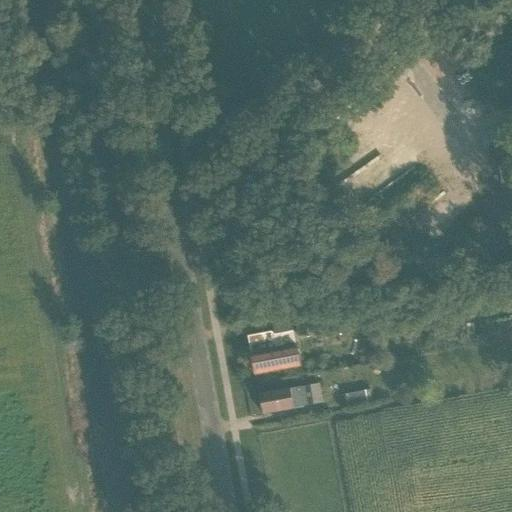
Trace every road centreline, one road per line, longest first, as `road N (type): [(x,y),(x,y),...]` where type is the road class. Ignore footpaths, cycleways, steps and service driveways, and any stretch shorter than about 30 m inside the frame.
road 1 (unclassified): [(171,206),(223,186),(400,0)]
road 2 (tertiary): [(228,511),(171,206)]
road 3 (tertiary): [(171,206),(132,0)]
